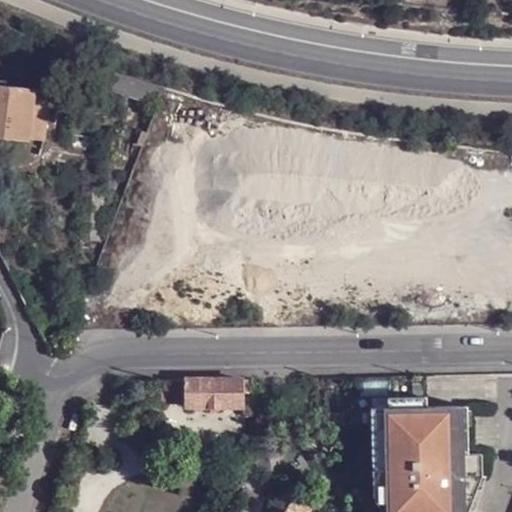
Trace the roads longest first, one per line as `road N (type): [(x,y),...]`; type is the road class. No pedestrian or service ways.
road 1 (primary): [(325,0),(119,511)]
road 2 (residential): [(511,348),(125,354),(60,375)]
road 3 (primary): [(511,83),(328,64),(97,0)]
road 4 (residential): [(16,511),(60,375)]
